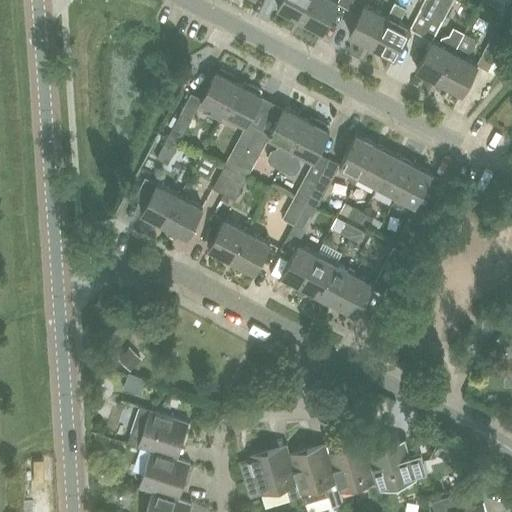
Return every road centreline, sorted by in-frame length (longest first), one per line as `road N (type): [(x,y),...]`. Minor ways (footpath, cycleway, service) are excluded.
road 1 (residential): [(495,164),(182,0)]
road 2 (residential): [(315,349),(152,273),(55,275)]
road 3 (secondary): [(55,275),(36,0)]
road 4 (secondary): [(73,511),(55,275)]
road 5 (residential): [(225,511),(227,425),(237,416),(285,412)]
road 6 (residential): [(443,415),(315,349)]
road 7 (residential): [(443,415),(484,331),(511,319)]
